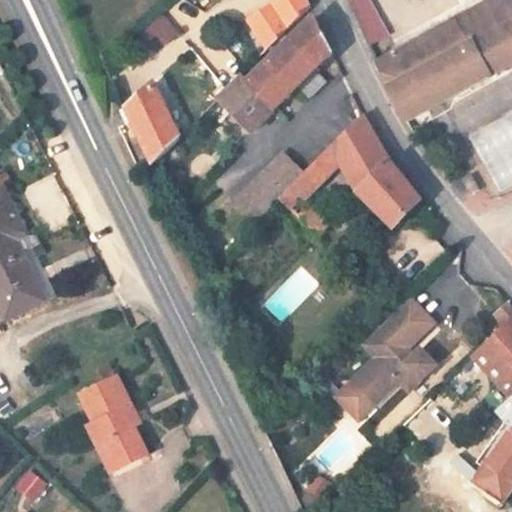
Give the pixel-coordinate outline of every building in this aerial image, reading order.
[(290,29),(310,8),(306,0),(281,0),(273,5),(290,29)] [(347,0),(353,13),(370,3),(368,0),(347,0)] [(406,124),(511,64),(511,5),(509,0),(481,0),(484,5),(377,64),(388,89),(406,124)] [(353,13),(369,47),(389,36),(370,3),(353,13)] [(151,28),(166,43),(177,33),(162,17),(151,28)] [(251,135),(333,54),(315,18),(249,81),(243,75),(218,101),(251,135)] [(154,84),(126,108),(154,165),(180,138),(154,84)] [(501,194),(511,187),(511,114),(470,137),(501,194)] [(373,208),(380,215),(394,228),(422,201),(390,162),(379,145),(363,116),(305,175),(292,187),(279,200),(291,212),(303,197),(306,200),(340,164),(359,193),(373,208)] [(233,203),(254,225),(279,200),(292,187),(305,175),(284,153),(233,203)] [(463,180),(471,195),(479,191),(472,175),(463,180)] [(4,190),(0,192),(0,305),(8,321),(57,297),(4,190)] [(310,208),(298,219),(320,241),(331,230),(310,208)] [(377,218),(380,215),(373,208),(369,211),(377,218)] [(410,298),(406,303),(425,323),(429,327),(433,323),(410,298)] [(336,398),(358,421),(374,406),(399,381),(409,392),(436,366),(421,350),(414,357),(410,361),(398,349),(403,345),(425,323),(406,303),(363,344),(376,359),(351,383),(336,398)] [(508,324),(511,320),(511,306),(509,303),(498,312),(508,324)] [(505,504),(511,493),(511,320),(508,324),(474,357),(511,397),(511,401),(498,414),(508,424),(486,454),(480,451),(463,474),(505,504)] [(429,327),(425,323),(403,345),(407,349),(429,327)] [(403,345),(398,349),(410,361),(414,357),(407,349),(403,345)] [(98,370),(105,384),(82,395),(96,423),(89,426),(115,479),(149,462),(128,419),(135,416),(117,378),(110,364),(98,370)] [(448,418),(431,399),(404,426),(421,444),(448,418)]
